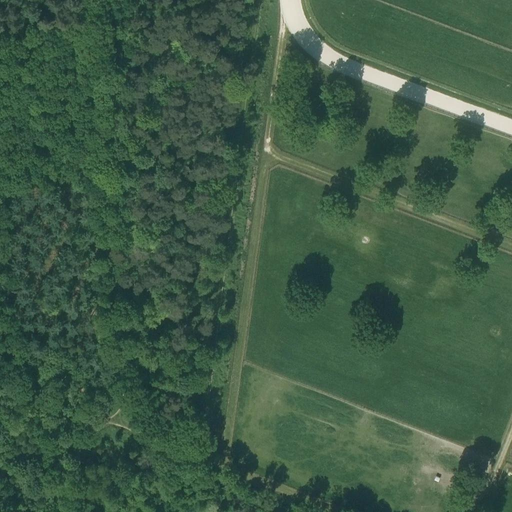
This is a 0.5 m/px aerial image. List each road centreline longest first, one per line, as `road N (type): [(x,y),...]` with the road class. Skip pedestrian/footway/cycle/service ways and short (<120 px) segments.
road 1 (track): [(511,246),(265,151),(222,468)]
road 2 (track): [(258,0),(202,431),(192,456)]
road 3 (track): [(0,379),(192,456)]
road 4 (track): [(334,511),(192,456)]
road 5 (track): [(265,151),(282,32)]
